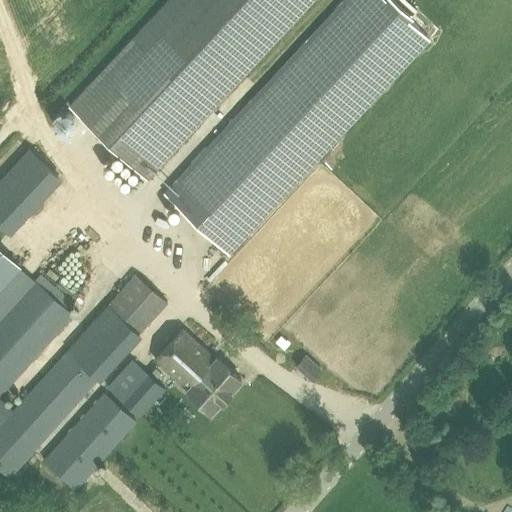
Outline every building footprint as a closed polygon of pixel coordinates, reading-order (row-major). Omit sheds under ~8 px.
[(168,0),(69,106),(147,179),(314,0),(168,0)] [(344,0),(164,193),(230,253),(429,40),(408,19),(417,10),(406,0),(344,0)] [(0,222),(12,234),(62,178),(29,148),(0,178),(0,222)] [(0,395),(73,315),(37,282),(36,281),(0,248),(0,395)] [(65,278),(77,268),(66,255),(54,265),(65,278)] [(110,305),(138,332),(162,302),(133,278),(110,305)] [(109,304),(67,351),(98,379),(100,380),(141,335),(138,332),(110,305),(109,304)] [(187,388),(215,358),(183,328),(155,359),(187,388)] [(98,379),(67,351),(13,409),(0,423),(0,469),(9,478),(98,379)] [(296,366),(311,379),(320,369),(305,355),(296,366)] [(216,356),(215,358),(187,388),(186,389),(212,412),(241,380),(216,356)] [(131,360),(107,388),(140,416),(164,389),(131,360)] [(43,459),(76,490),(137,421),(104,391),(43,459)] [(0,423),(13,409),(0,397),(0,423)]
